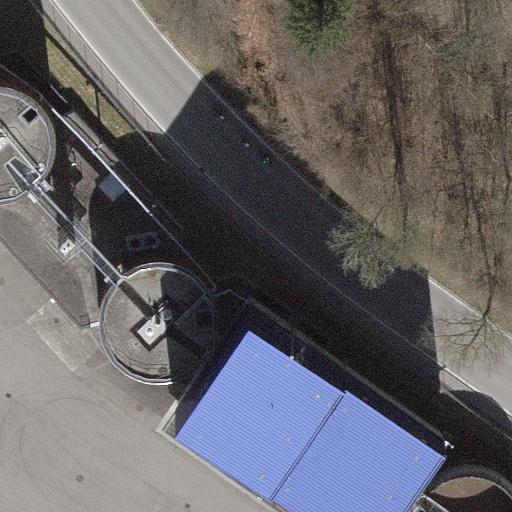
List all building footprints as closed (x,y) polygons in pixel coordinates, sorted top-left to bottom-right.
[(0,184),(17,182),(36,170),(50,151),(55,129),(53,115),(52,107),(40,88),(22,74),(0,68),(0,184)] [(159,247),(177,251),(184,229),(75,109),(53,115),(55,129),(50,151),(36,170),(17,182),(0,184),(0,233),(81,323),(104,318),(101,303),(106,282),(118,263),(137,251),(159,247)] [(118,343),(136,356),(158,360),(179,356),(198,344),(210,326),(215,304),(211,283),(198,264),(180,252),(177,251),(159,247),(137,251),(118,263),(106,282),(101,303),(104,318),(106,325),(118,343)] [(250,296),(178,398),(340,511),(388,511),(445,433),(250,296)] [(340,511),(178,398),(163,420),(293,511),(340,511)] [(511,511),(511,482),(494,469),(472,464),(450,467),(431,479),(417,497),(413,511),(511,511)]
